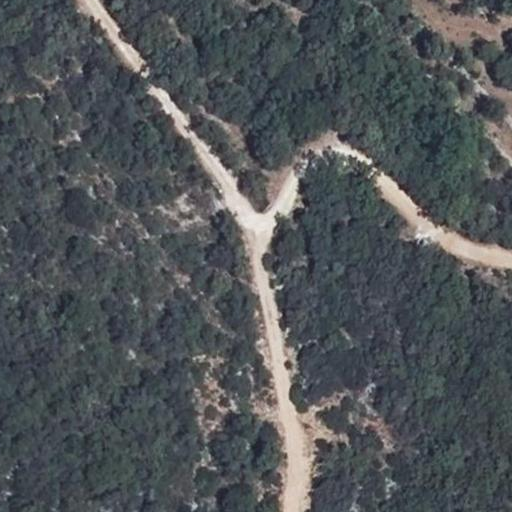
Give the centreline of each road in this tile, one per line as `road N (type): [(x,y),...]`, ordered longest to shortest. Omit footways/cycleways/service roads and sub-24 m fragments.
road 1 (track): [(89,0),(237,190),(262,247),(299,478),(292,511)]
road 2 (track): [(252,223),(272,216),(302,167),(334,153),(370,167),(443,240),(511,255)]
